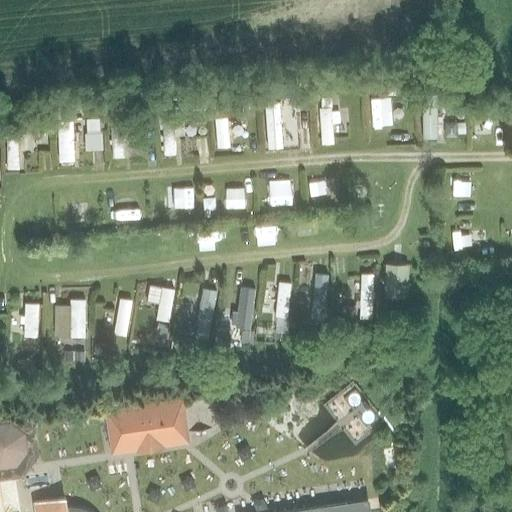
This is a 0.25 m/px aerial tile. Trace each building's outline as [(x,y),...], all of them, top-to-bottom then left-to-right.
[(424,137),(436,137),(436,99),(424,99),(424,137)] [(59,104),(59,113),(72,112),(72,104),(59,104)] [(217,116),(217,144),(226,144),(227,116),(217,116)] [(280,116),(267,117),(268,143),(280,143),(280,116)] [(59,157),(73,157),(74,127),(60,126),(59,157)] [(7,136),(7,167),(21,167),(21,136),(7,136)] [(405,263),(382,262),(381,297),(404,298),(405,263)] [(311,308),(327,311),(332,271),(316,269),(311,308)] [(362,271),(362,306),(378,306),(378,271),(362,271)] [(267,279),(266,312),(275,312),(276,279),(267,279)] [(275,313),(288,314),(291,280),(279,279),(275,313)] [(161,285),(155,316),(172,319),(177,288),(161,285)] [(205,286),(201,313),(215,315),(219,288),(205,286)] [(56,334),(86,334),(86,296),(68,296),(68,303),(56,303),(56,334)] [(24,301),(25,332),(42,332),(41,300),(24,301)] [(31,359),(16,365),(20,375),(35,370),(31,359)] [(183,398),(104,410),(111,455),(189,443),(183,398)] [(4,511),(0,482),(0,479),(21,477),(36,454),(33,427),(30,427),(29,417),(23,418),(17,425),(8,418),(0,419),(0,511),(4,511)] [(88,511),(84,510),(80,508),(75,507),(70,507),(66,507),(64,497),(34,501),(35,511),(367,511),(366,499),(275,511),(88,511)]
